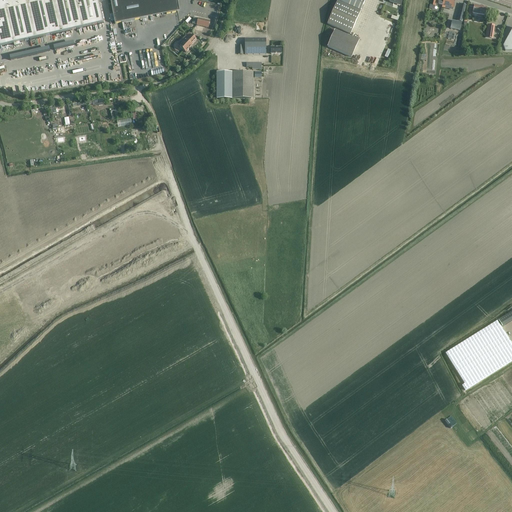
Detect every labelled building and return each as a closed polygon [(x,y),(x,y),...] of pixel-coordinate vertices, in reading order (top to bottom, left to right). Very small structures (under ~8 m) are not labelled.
[(0,0),(0,46),(14,43),(14,46),(20,45),(19,42),(103,23),(98,0),(0,0)] [(110,0),(115,24),(146,18),(142,0),(146,0),(148,9),(175,3),(174,0),(110,0)] [(350,34),(360,11),(364,0),(337,0),(327,24),(350,34)] [(454,9),(456,0),(454,0),(434,0),(433,6),(435,6),(436,4),(454,9)] [(462,23),(466,6),(462,5),(457,21),(462,23)] [(485,16),(486,9),(486,7),(474,5),(472,14),(485,16)] [(198,19),(194,18),(192,24),(197,25),(208,28),(210,21),(198,18),(198,19)] [(460,31),(462,23),(452,21),(450,29),(460,31)] [(493,39),(494,26),(487,25),(486,38),(493,39)] [(511,51),(511,29),(503,45),(505,51),(511,51)] [(350,57),(358,40),(335,30),(327,47),(350,57)] [(191,35),(189,33),(186,36),(188,38),(186,40),(186,39),(182,43),(181,41),(178,45),(179,46),(186,53),(193,46),(192,45),(196,40),(191,35)] [(265,54),(265,40),(265,39),(244,40),(244,54),(265,54)] [(281,47),(271,47),(270,58),(281,58),(281,47)] [(217,98),(253,98),(253,73),(217,73),(217,98)] [(511,311),(498,320),(502,327),(511,320),(511,311)] [(466,391),(511,361),(511,343),(497,321),(446,354),(465,384),(463,386),(466,391)]
